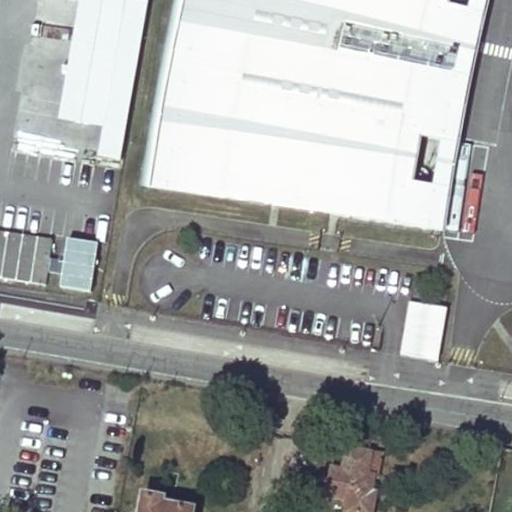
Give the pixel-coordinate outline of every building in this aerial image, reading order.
[(126,166),(148,4),(119,0),(80,0),(63,127),(105,132),(101,163),(126,166)] [(150,186),(434,227),(439,195),(410,190),(420,133),(449,139),(460,85),(474,18),(445,11),(447,0),(182,0),(182,3),(171,62),(159,130),(150,186)] [(104,133),(60,127),(66,87),(23,81),(13,148),(100,161),(104,133)] [(54,242),(0,233),(0,281),(47,289),(54,242)] [(95,296),(98,246),(66,243),(63,293),(95,296)] [(448,309),(410,303),(402,356),(439,362),(448,309)] [(452,433),(449,450),(474,454),(477,437),(452,433)] [(332,470),(328,496),(349,501),(346,511),(372,511),(375,494),(370,494),(373,478),(377,479),(381,456),(348,449),(344,472),(332,470)] [(449,450),(446,466),(471,470),(474,454),(449,450)] [(192,511),(193,509),(163,504),(164,499),(141,495),(138,511),(192,511)]
